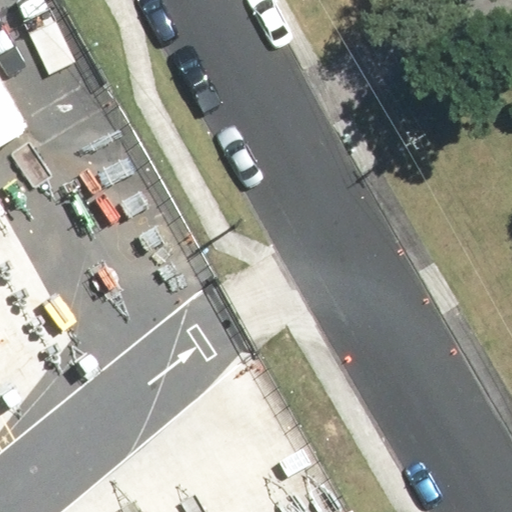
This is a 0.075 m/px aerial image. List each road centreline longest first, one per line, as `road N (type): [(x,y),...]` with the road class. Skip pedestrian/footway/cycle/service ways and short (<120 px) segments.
road 1 (tertiary): [(214,0),(507,511)]
road 2 (unknown): [(29,511),(364,263)]
